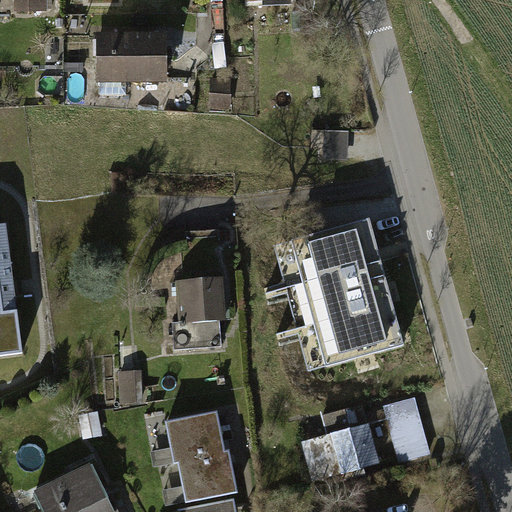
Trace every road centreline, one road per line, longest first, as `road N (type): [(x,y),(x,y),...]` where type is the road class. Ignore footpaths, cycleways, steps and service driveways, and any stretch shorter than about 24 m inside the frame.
road 1 (tertiary): [(508,511),(368,0)]
road 2 (track): [(436,0),(511,103)]
